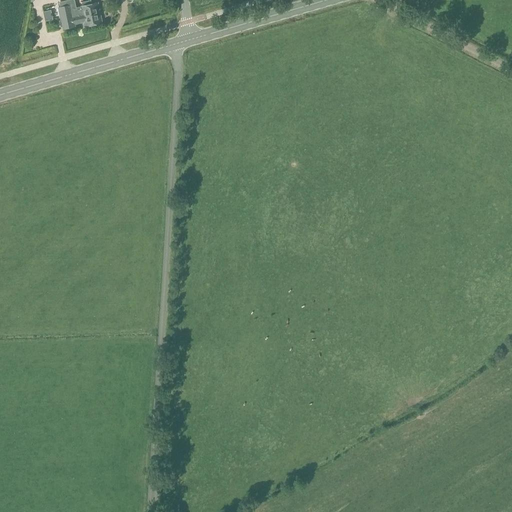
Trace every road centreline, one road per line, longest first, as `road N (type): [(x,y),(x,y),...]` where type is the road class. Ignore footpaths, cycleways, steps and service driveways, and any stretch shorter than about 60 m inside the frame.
road 1 (unclassified): [(148,511),(175,43)]
road 2 (secondary): [(0,94),(175,43)]
road 3 (secondary): [(188,40),(326,0)]
